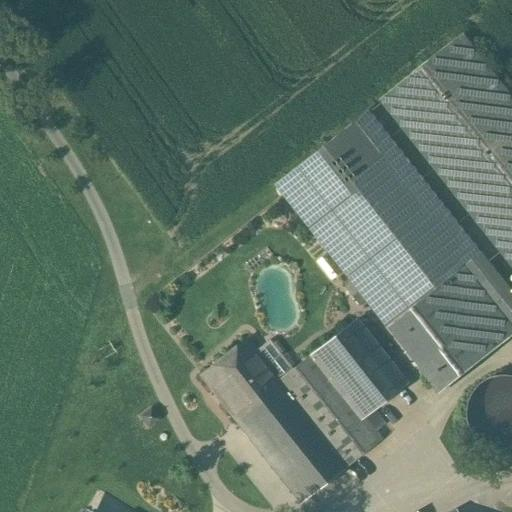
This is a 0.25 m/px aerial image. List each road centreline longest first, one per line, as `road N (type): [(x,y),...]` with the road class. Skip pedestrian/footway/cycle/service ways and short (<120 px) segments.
road 1 (unclassified): [(0,60),(104,221),(148,355),(195,461),(239,511)]
road 2 (unclassified): [(309,511),(511,476)]
